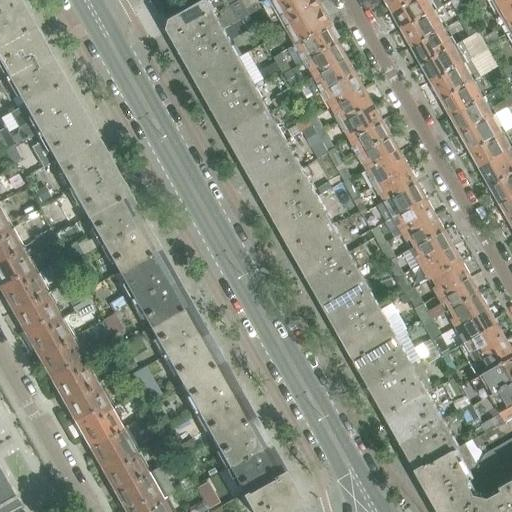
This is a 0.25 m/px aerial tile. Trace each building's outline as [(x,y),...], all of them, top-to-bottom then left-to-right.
[(18,2),(15,0),(0,0),(0,44),(32,27),(18,2)] [(241,0),(247,11),(265,0),(241,0)] [(323,6),(319,0),(271,0),(281,17),(300,7),(305,16),(323,6)] [(414,0),(383,0),(386,5),(389,6),(393,12),(414,0)] [(414,0),(393,12),(394,15),(394,18),(396,22),(399,23),(403,30),(433,13),(444,7),(439,0),(414,0)] [(468,15),(459,0),(457,0),(452,3),(461,20),(468,15)] [(460,0),(468,13),(490,0),(460,0)] [(511,0),(493,0),(511,32),(511,31),(511,0)] [(224,31),(208,1),(173,21),(170,29),(200,81),(240,59),(224,31)] [(297,45),(330,26),(333,24),(323,6),(305,16),(300,7),(281,17),(297,45)] [(443,30),(433,13),(403,30),(404,32),(403,35),(406,40),(409,40),(412,47),(443,30)] [(478,32),(469,17),(462,22),(471,37),(478,32)] [(282,34),(277,25),(265,32),(270,40),(282,34)] [(306,61),(339,42),(330,26),(297,45),(306,61)] [(63,83),(32,27),(0,44),(0,63),(24,105),(63,83)] [(453,48),(443,30),(412,47),(414,50),(413,52),(416,57),(418,58),(423,65),(453,48)] [(499,39),(495,33),(485,38),(489,45),(499,39)] [(483,43),(478,34),(469,39),(474,48),(483,43)] [(315,77),(347,58),(339,42),(306,61),(315,77)] [(432,82),(471,60),(472,60),(463,43),(453,48),(423,65),(424,67),(423,70),(428,78),(430,78),(432,82)] [(290,70),(283,58),(276,62),(283,74),(290,70)] [(324,92),(356,74),(347,58),(315,77),(324,92)] [(255,86),(281,71),(276,63),(251,78),(240,59),(200,81),(230,135),(270,112),(255,86)] [(481,78),(471,60),(432,82),(434,84),(433,87),(435,92),(438,92),(442,99),(473,83),(472,82),(481,78)] [(304,81),(297,68),(284,75),(291,88),(304,81)] [(332,108),(365,89),(356,74),(324,92),(332,108)] [(55,160),(94,138),(63,83),(24,105),(12,112),(23,132),(35,125),(44,142),(33,149),(43,167),(55,160)] [(452,116),(482,99),(473,83),(442,99),(443,102),(443,105),(445,109),(448,110),(452,116)] [(307,102),(298,86),(292,90),(301,105),(307,102)] [(281,105),(296,97),(290,89),(277,96),(278,99),(272,102),(276,108),(281,105)] [(341,123),(374,105),(365,89),(332,108),(341,123)] [(492,117),(482,99),(452,116),(453,119),(452,122),(455,127),(458,127),(462,134),(492,117)] [(308,101),(307,102),(301,105),(308,118),(310,122),(317,118),(308,101)] [(350,140),(383,121),(374,105),(341,123),(350,140)] [(302,169),(270,112),(230,135),(262,191),(302,169)] [(502,135),(492,117),(462,134),(463,137),(462,139),(465,144),(468,145),(471,152),(502,135)] [(292,139),(313,127),(310,122),(308,118),(296,125),(297,127),(288,132),(292,139)] [(326,133),(317,118),(310,122),(313,127),(316,134),(319,138),(326,133)] [(360,156),(392,138),(383,121),(350,140),(360,156)] [(6,152),(33,137),(18,133),(0,142),(6,152)] [(335,149),(326,133),(319,138),(328,153),(334,149),(335,149)] [(511,152),(502,135),(471,152),(473,154),(472,157),(475,161),(477,162),(481,169),(511,152)] [(17,155),(30,147),(29,146),(36,143),(33,137),(6,152),(11,162),(18,158),(17,155)] [(126,195),(110,167),(94,138),(55,160),(71,189),(37,208),(41,215),(45,222),(52,218),(48,211),(68,199),(74,209),(79,207),(80,206),(86,217),(126,195)] [(368,170),(401,152),(392,138),(360,156),(368,170)] [(343,165),(334,149),(328,153),(334,165),(336,169),(343,165)] [(376,186),(409,168),(401,152),(368,170),(376,186)] [(491,186),(511,174),(511,152),(481,169),(483,171),(482,174),(484,179),(487,180),(491,186)] [(351,180),(343,165),(336,169),(340,176),(344,183),(345,184),(350,181),(351,180)] [(386,202),(418,184),(409,168),(376,186),(386,202)] [(17,175),(13,169),(6,173),(10,179),(17,175)] [(335,228),(302,169),(262,191),(296,251),(335,228)] [(501,204),(511,197),(511,174),(491,186),(492,189),(492,192),(494,196),(497,197),(501,204)] [(333,189),(344,183),(340,176),(329,182),(329,183),(318,190),(322,197),(333,190),(333,189)] [(359,197),(350,181),(345,184),(354,200),(359,197)] [(386,222),(427,199),(418,184),(386,202),(378,207),(386,222)] [(51,198),(45,187),(35,192),(40,203),(51,198)] [(325,202),(336,195),(333,190),(322,197),(325,202)] [(158,251),(141,222),(126,195),(86,217),(118,273),(158,251)] [(368,213),(359,197),(354,200),(353,201),(362,216),(368,213)] [(511,220),(511,197),(501,204),(502,206),(501,209),(504,214),(507,214),(511,221),(511,220)] [(403,234),(436,215),(427,199),(386,222),(395,238),(403,234)] [(0,234),(10,229),(0,211),(0,234)] [(370,212),(368,213),(362,216),(371,232),(372,231),(378,227),(370,212)] [(412,250),(445,231),(436,215),(403,234),(412,250)] [(366,281),(335,228),(296,251),(326,304),(366,281)] [(0,260),(21,249),(10,229),(0,234),(0,260)] [(421,264),(454,246),(445,231),(412,250),(421,264)] [(83,254),(92,249),(86,239),(63,253),(69,262),(83,254)] [(396,258),(387,243),(380,247),(389,262),(396,258)] [(430,280),(462,262),(454,246),(421,264),(430,280)] [(35,275),(21,250),(21,249),(0,260),(0,285),(14,277),(18,284),(35,275)] [(189,306),(173,278),(158,251),(118,273),(129,293),(109,304),(113,312),(134,300),(149,328),(189,306)] [(87,271),(80,259),(70,264),(77,277),(87,271)] [(439,296),(471,278),(462,262),(430,280),(439,296)] [(39,272),(47,267),(44,263),(36,268),(39,272)] [(46,294),(35,275),(18,284),(14,277),(0,285),(0,288),(13,312),(46,294)] [(447,312),(480,294),(471,278),(439,296),(447,312)] [(87,297),(84,291),(78,280),(61,289),(70,306),(87,297)] [(381,308),(366,281),(326,304),(357,360),(397,337),(381,308)] [(424,305),(415,289),(407,294),(411,301),(416,309),(424,305)] [(61,321),(46,294),(13,312),(25,333),(40,324),(44,331),(61,321)] [(457,328),(489,309),(480,294),(447,312),(457,328)] [(75,317),(93,307),(89,299),(79,305),(78,304),(71,308),(75,317)] [(220,362),(189,306),(149,328),(149,329),(141,333),(148,346),(157,341),(181,384),(220,362)] [(432,321),(424,308),(417,312),(424,325),(432,321)] [(465,343),(498,325),(489,309),(457,328),(465,343)] [(38,357),(71,339),(61,321),(44,331),(40,324),(25,333),(38,357)] [(469,362),(507,341),(498,325),(465,343),(460,346),(469,362)] [(443,335),(437,326),(427,332),(432,341),(443,335)] [(412,364),(437,351),(431,341),(407,355),(397,337),(357,360),(389,415),(428,393),(412,364)] [(117,350),(110,338),(93,347),(99,360),(117,350)] [(86,366),(72,340),(71,339),(38,357),(50,377),(65,368),(69,376),(86,366)] [(483,374),(511,358),(511,349),(507,341),(469,362),(478,377),(483,374)] [(450,352),(445,345),(438,348),(443,356),(447,354),(450,352)] [(423,368),(441,358),(437,351),(419,361),(423,368)] [(456,370),(447,354),(443,356),(443,357),(441,358),(450,373),(456,370)] [(138,370),(131,358),(124,362),(131,374),(138,370)] [(506,416),(511,413),(511,358),(483,374),(506,416)] [(252,418),(220,362),(181,384),(213,440),(252,418)] [(97,384),(86,366),(69,376),(65,368),(50,377),(64,402),(97,384)] [(133,380),(126,368),(119,372),(126,384),(133,380)] [(454,380),(444,385),(452,399),(461,394),(454,380)] [(111,410),(97,384),(64,402),(75,422),(90,413),(94,420),(111,410)] [(151,411),(138,389),(131,393),(144,415),(151,411)] [(459,447),(428,393),(389,415),(419,469),(454,450),(459,447)] [(121,428),(111,410),(94,420),(90,413),(75,422),(89,446),(121,428)] [(511,413),(506,416),(508,420),(497,426),(485,433),(479,437),(485,447),(485,446),(511,431),(511,413)] [(283,473),(268,446),(252,418),(213,440),(244,495),(283,473)] [(493,419),(481,426),(485,433),(497,426),(493,419)] [(164,433),(163,431),(159,424),(144,432),(149,441),(164,433)] [(136,455),(121,428),(89,446),(100,466),(115,458),(119,464),(136,455)] [(179,459),(200,447),(195,437),(174,450),(179,459)] [(479,437),(472,441),(474,445),(477,449),(479,450),(484,457),(486,454),(489,452),(485,446),(485,447),(479,437)] [(511,511),(511,439),(489,452),(486,454),(484,457),(470,479),(454,450),(419,469),(443,511),(511,511)] [(146,473),(136,455),(119,464),(115,458),(100,466),(114,491),(146,473)] [(189,475),(179,459),(177,456),(171,460),(183,479),(189,475)] [(0,511),(10,511),(22,506),(0,466),(0,511)] [(209,478),(221,472),(218,467),(206,473),(209,478)] [(158,494),(169,487),(158,468),(147,474),(146,473),(114,491),(125,511),(140,503),(143,509),(161,499),(158,494)] [(279,511),(293,504),(295,497),(284,476),(285,476),(283,473),(244,495),(253,511),(279,511)] [(194,486),(190,478),(177,484),(181,492),(194,486)] [(167,511),(161,499),(143,509),(140,503),(125,511),(167,511)]
